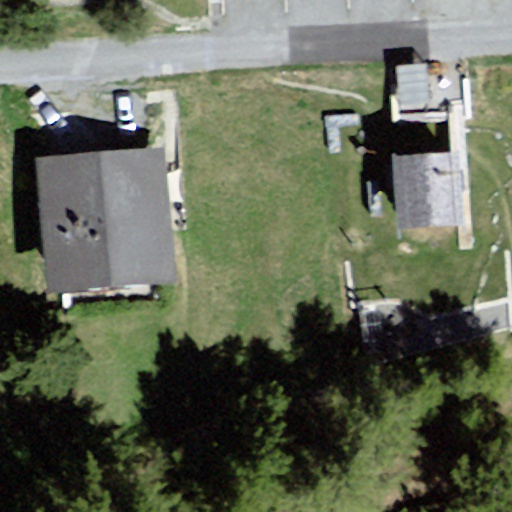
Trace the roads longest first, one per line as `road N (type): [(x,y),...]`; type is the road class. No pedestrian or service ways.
road 1 (track): [(511,335),(339,362),(12,511)]
road 2 (residential): [(0,75),(511,50)]
